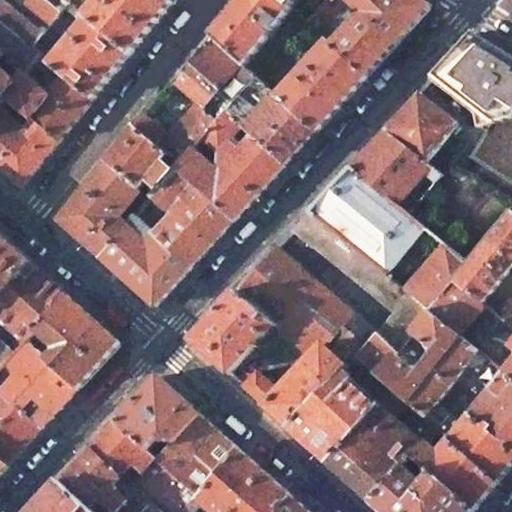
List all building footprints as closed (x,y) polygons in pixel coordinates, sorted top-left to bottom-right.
[(72,3),(68,0),(0,0),(0,19),(2,21),(43,55),(44,56),(58,40),(48,32),(67,9),(72,3)] [(175,4),(170,0),(74,0),(72,3),(93,20),(134,54),(157,26),(175,4)] [(294,8),(284,0),(243,0),(237,7),(213,37),(246,67),(294,8)] [(423,0),(331,0),(331,1),(310,23),(324,35),(342,15),(336,10),(344,0),(348,0),(352,3),(349,7),(353,11),(357,7),(364,14),(335,46),(369,76),(434,7),(423,0)] [(93,20),(72,3),(67,9),(88,25),(93,20)] [(134,54),(93,20),(88,25),(68,49),(64,45),(61,49),(65,53),(55,65),(69,76),(96,99),(119,72),(134,54)] [(43,55),(2,21),(0,23),(0,55),(11,65),(14,64),(15,66),(27,75),(43,55)] [(475,152),(511,175),(511,56),(509,54),(476,33),(434,80),(479,116),(481,127),(487,131),(475,152)] [(230,112),(260,79),(246,67),(213,37),(195,58),(175,82),(197,102),(220,123),(230,112)] [(335,46),(330,41),(311,63),(307,59),(303,63),(307,66),(303,71),(299,67),(295,72),(299,76),(294,81),(282,71),(268,87),(318,132),(347,100),(369,76),(335,46)] [(9,73),(0,64),(0,108),(9,97),(27,75),(15,66),(9,73)] [(96,99),(69,76),(53,97),(27,75),(9,97),(30,115),(36,120),(62,141),(83,116),(96,99)] [(268,87),(260,79),(230,112),(246,126),(273,98),(275,101),(248,129),(256,136),(287,166),(303,148),(318,132),(268,87)] [(406,110),(387,131),(429,164),(455,136),(458,138),(464,131),(462,129),(420,95),(406,110)] [(220,123),(197,102),(193,106),(197,110),(186,121),(173,136),(148,115),(138,128),(171,156),(182,166),(197,149),(206,139),(220,123)] [(0,162),(36,120),(30,115),(20,127),(0,110),(0,162)] [(246,126),(230,112),(220,123),(206,139),(233,162),(223,173),(197,149),(182,166),(178,170),(238,219),(264,191),(287,166),(256,136),(244,151),(236,143),(239,140),(236,137),(246,126)] [(36,120),(0,162),(0,165),(24,187),(46,161),(62,141),(36,120)] [(171,156),(138,128),(123,145),(110,161),(141,191),(152,179),(162,188),(176,172),(165,162),(171,156)] [(429,164),(387,131),(371,147),(353,167),(410,214),(416,207),(406,199),(430,173),(439,180),(443,175),(429,164)] [(141,191),(110,161),(61,220),(82,239),(102,257),(133,227),(130,224),(121,215),(134,200),(143,209),(151,200),(141,191)] [(410,214),(353,167),(335,187),(313,211),(390,274),(428,229),(410,214)] [(238,219),(178,170),(176,172),(162,188),(151,200),(143,209),(137,216),(149,227),(162,213),(170,219),(185,202),(195,211),(172,236),(165,243),(193,269),(217,243),(238,219)] [(390,274),(313,211),(294,233),(313,247),(316,248),(396,312),(380,333),(381,334),(380,335),(398,352),(414,333),(431,312),(433,309),(408,289),(390,274)] [(511,269),(511,212),(470,263),(456,281),(484,303),(485,304),(511,269)] [(125,278),(157,307),(178,285),(193,269),(165,243),(149,227),(137,216),(130,224),(133,227),(102,257),(125,278)] [(12,244),(0,233),(0,299),(33,263),(12,244)] [(470,263),(447,244),(408,289),(433,309),(456,281),(470,263)] [(262,268),(239,292),(276,325),(315,358),(327,344),(352,366),(360,357),(380,335),(381,334),(380,333),(281,247),(262,268)] [(51,279),(33,263),(0,299),(0,317),(22,337),(11,348),(18,355),(30,342),(40,330),(71,296),(51,279)] [(484,303),(456,281),(433,309),(431,312),(459,334),(480,308),(484,303)] [(276,325),(239,292),(216,317),(194,341),(232,374),(276,325)] [(95,318),(71,296),(40,330),(60,350),(51,361),(81,390),(123,344),(95,318)] [(511,298),(511,297),(497,314),(504,320),(511,326),(511,298)] [(485,304),(484,303),(480,308),(495,320),(492,326),(496,329),(504,320),(497,314),(485,304)] [(414,333),(429,344),(435,353),(421,369),(411,366),(397,354),(380,374),(398,390),(443,431),(454,440),(500,483),(511,467),(511,377),(507,373),(459,334),(431,312),(414,333)] [(398,352),(380,335),(360,357),(380,376),(380,374),(397,354),(398,352)] [(11,348),(0,338),(0,374),(18,355),(11,348)] [(51,361),(30,342),(18,355),(0,374),(0,389),(44,429),(61,411),(81,390),(51,361)] [(352,366),(327,344),(315,358),(283,392),(260,372),(247,387),(294,429),(348,370),(352,366)] [(352,374),(348,370),(294,429),(314,447),(332,464),(384,406),(350,376),(352,374)] [(177,442),(202,414),(181,395),(161,377),(118,422),(160,460),(177,442)] [(44,429),(0,389),(0,457),(10,466),(27,447),(44,429)] [(419,457),(432,443),(443,431),(398,390),(384,406),(332,464),(355,484),(377,504),(410,467),(414,462),(419,457)] [(206,448),(222,432),(202,414),(177,442),(196,458),(198,456),(199,457),(207,448),(206,448)] [(149,500),(162,511),(194,511),(204,500),(160,460),(118,422),(105,437),(93,449),(123,476),(139,491),(149,500)] [(229,438),(222,432),(206,448),(207,448),(199,457),(198,456),(196,458),(177,442),(160,460),(204,500),(243,451),(229,438)] [(500,483),(454,440),(443,452),(432,443),(419,457),(427,465),(439,475),(478,510),(490,496),(500,483)] [(123,476),(93,449),(78,466),(63,482),(94,510),(103,499),(116,511),(118,511),(129,501),(114,486),(123,476)] [(266,471),(243,451),(204,500),(218,511),(282,511),(295,497),(266,471)] [(0,476),(10,466),(0,457),(0,476)] [(427,465),(419,457),(414,462),(423,469),(427,465)] [(476,511),(478,510),(439,475),(430,485),(410,467),(377,504),(386,511),(476,511)] [(95,511),(94,510),(63,482),(43,505),(35,511),(95,511)] [(311,511),(309,509),(295,497),(282,511),(311,511)] [(162,511),(149,500),(137,511),(162,511)]
